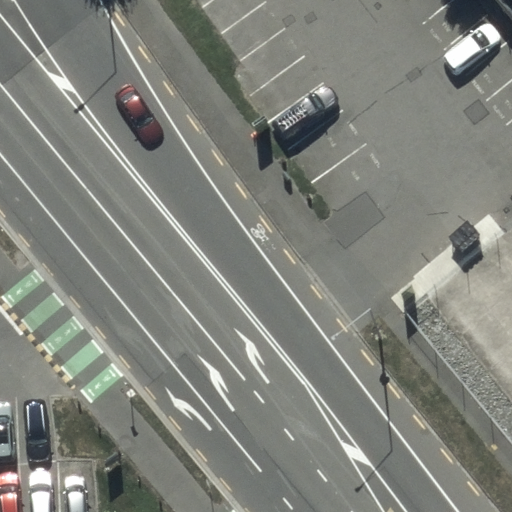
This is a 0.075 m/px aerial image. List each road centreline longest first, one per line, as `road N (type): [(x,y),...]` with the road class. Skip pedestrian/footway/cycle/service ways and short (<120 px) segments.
road 1 (tertiary): [(167,260),(373,511)]
road 2 (tertiary): [(58,0),(107,81),(167,260)]
road 3 (tertiary): [(167,260),(33,156),(0,115)]
